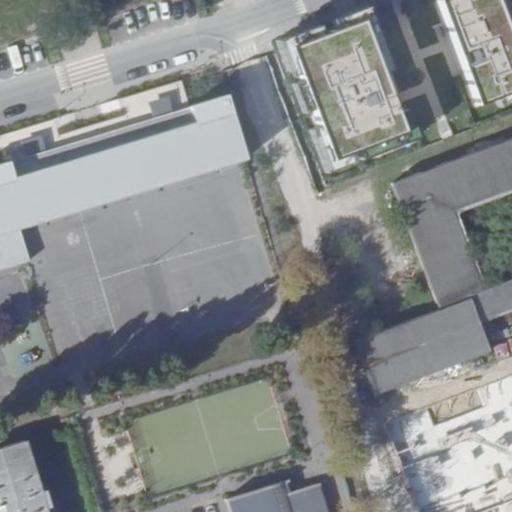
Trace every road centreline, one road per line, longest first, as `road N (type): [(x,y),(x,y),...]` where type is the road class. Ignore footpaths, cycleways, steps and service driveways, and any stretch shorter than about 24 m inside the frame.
road 1 (residential): [(376,511),(239,25)]
road 2 (residential): [(239,25),(0,97)]
